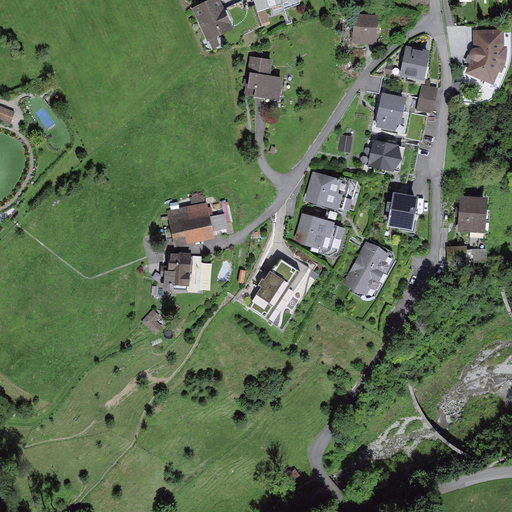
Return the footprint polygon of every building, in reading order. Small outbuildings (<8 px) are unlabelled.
[(222,0),(195,0),(208,29),(231,19),(222,0)] [(270,8),(271,12),(299,3),(297,0),(258,0),(262,10),(270,8)] [(374,9),(355,7),(353,32),(372,34),(374,9)] [(498,29),(474,24),(467,64),(490,69),(498,29)] [(407,40),(401,65),(422,69),(428,44),(407,40)] [(251,50),(246,78),(253,79),(252,88),(275,91),(279,70),(267,68),(270,53),(251,50)] [(437,80),(423,78),(419,100),(433,103),(437,80)] [(404,90),(381,85),(376,114),(399,118),(404,90)] [(18,111),(1,104),(0,106),(0,115),(14,121),(18,111)] [(399,145),(373,140),(367,166),(393,172),(402,160),(399,145)] [(354,176),(311,166),(304,193),(347,203),(354,176)] [(414,189),(392,185),(387,216),(409,220),(414,189)] [(461,190),(460,221),(486,222),(488,192),(461,190)] [(201,205),(167,213),(173,236),(206,228),(201,205)] [(341,219),(300,206),(292,231),(333,244),(341,219)] [(392,248),(367,235),(346,274),(371,288),(392,248)] [(447,267),(467,267),(467,251),(448,250),(447,267)] [(173,265),(165,265),(164,275),(168,276),(168,288),(178,288),(178,284),(195,284),(196,254),(173,253),(173,265)] [(298,272),(280,261),(266,282),(263,280),(258,287),(262,289),(256,298),(273,310),(298,272)] [(146,321),(160,333),(166,326),(159,320),(163,316),(156,310),(146,321)] [(295,470),(289,475),(293,480),(299,476),(295,470)]
